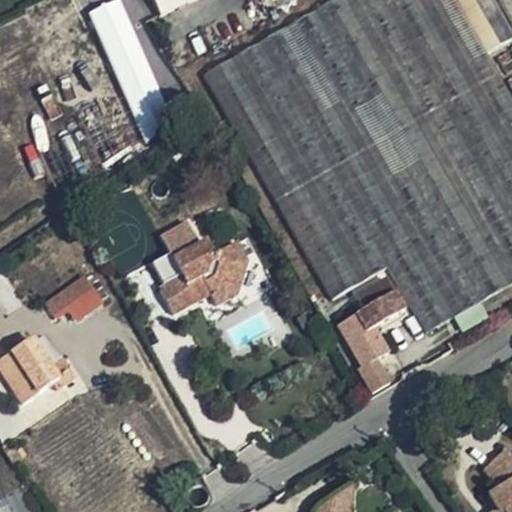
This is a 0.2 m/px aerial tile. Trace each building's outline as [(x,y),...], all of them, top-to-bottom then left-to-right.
[(169,121),(113,0),(85,13),(141,134),(169,121)] [(150,0),(158,18),(195,1),(196,0),(150,0)] [(511,286),(511,103),(486,57),(511,43),(511,42),(488,0),(340,0),(203,80),(331,303),(386,272),(425,336),(511,286)] [(191,307),(164,322),(177,346),(184,342),(205,331),(202,324),(211,319),(215,326),(221,337),(239,327),(250,295),(240,276),(215,289),(208,274),(181,288),(191,307)] [(0,276),(0,313),(5,321),(22,310),(0,276)] [(373,287),(352,299),(361,315),(382,303),(373,287)] [(91,298),(97,307),(105,301),(104,299),(100,292),(91,298)] [(73,303),(85,321),(100,312),(98,309),(97,307),(91,298),(87,293),(73,303)] [(361,315),(335,331),(346,349),(373,333),(393,322),(382,303),(361,315)] [(202,324),(205,331),(215,326),(211,319),(202,324)] [(373,333),(346,349),(361,374),(356,377),(370,399),(387,389),(375,367),(388,358),(373,333)] [(31,346),(0,365),(0,394),(15,417),(54,391),(58,389),(51,376),(31,346)] [(61,370),(51,376),(58,389),(54,391),(58,397),(72,388),(61,370)] [(511,511),(511,463),(504,456),(483,477),(497,494),(487,499),(494,511),(511,511)] [(0,511),(9,511),(0,485),(0,511)] [(348,511),(354,485),(313,511),(348,511)]
